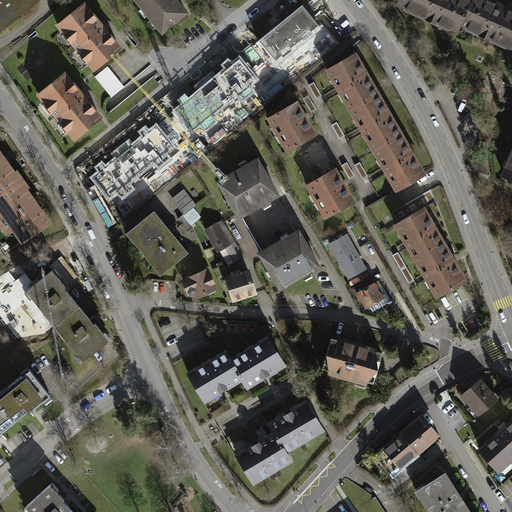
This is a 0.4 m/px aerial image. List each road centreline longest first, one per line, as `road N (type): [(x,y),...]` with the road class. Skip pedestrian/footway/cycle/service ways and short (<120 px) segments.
road 1 (tertiary): [(351,0),(435,131),(511,320)]
road 2 (residential): [(457,366),(441,344),(349,317),(141,303),(127,309)]
road 3 (residential): [(127,309),(0,93)]
road 4 (residential): [(457,366),(374,423),(297,511)]
road 5 (residential): [(153,373),(78,417),(0,485)]
road 6 (residential): [(241,511),(199,462),(153,373)]
